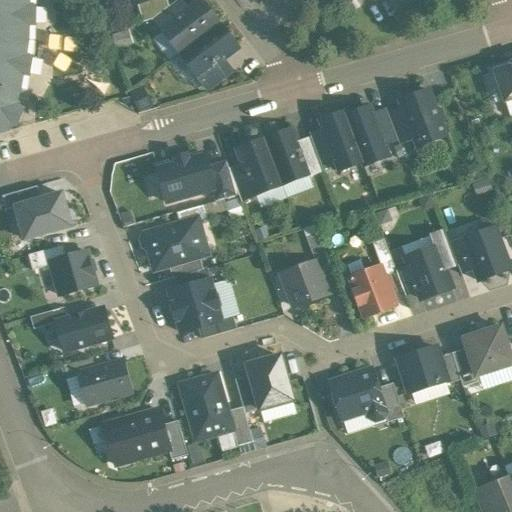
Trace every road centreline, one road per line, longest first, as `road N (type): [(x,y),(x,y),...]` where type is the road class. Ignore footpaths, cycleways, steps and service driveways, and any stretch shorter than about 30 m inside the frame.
road 1 (residential): [(81,153),(157,365),(284,328),(326,359),(511,299)]
road 2 (residential): [(134,511),(306,469),(338,477),(378,511)]
road 3 (residential): [(288,94),(511,30)]
road 4 (residential): [(81,153),(288,94)]
road 5 (residential): [(0,377),(49,502),(61,511)]
road 6 (residential): [(288,94),(253,31),(300,0)]
